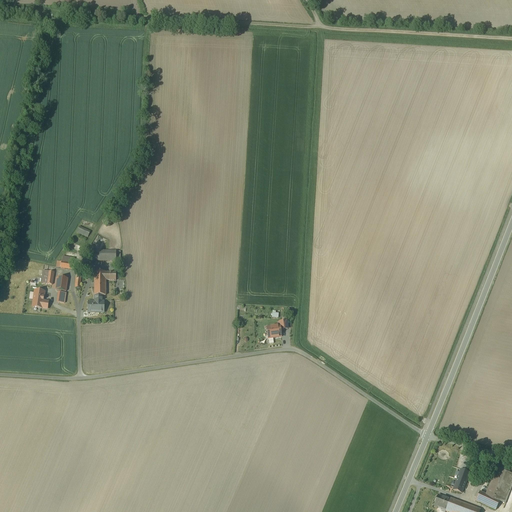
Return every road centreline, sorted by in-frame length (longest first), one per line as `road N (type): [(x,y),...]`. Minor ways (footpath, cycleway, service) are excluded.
road 1 (track): [(511,38),(0,7)]
road 2 (unclassified): [(0,375),(79,374),(286,344),(423,432)]
road 3 (secondary): [(511,208),(423,432)]
